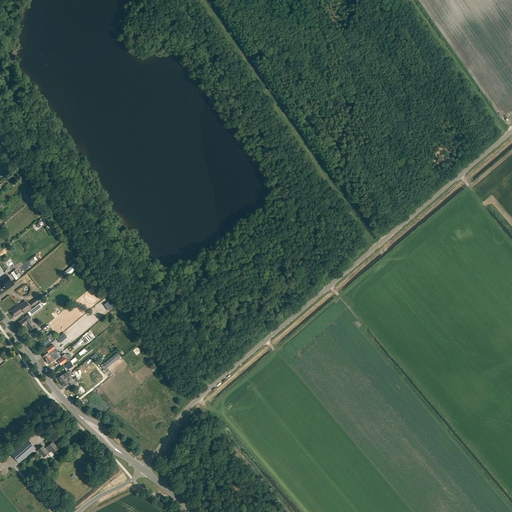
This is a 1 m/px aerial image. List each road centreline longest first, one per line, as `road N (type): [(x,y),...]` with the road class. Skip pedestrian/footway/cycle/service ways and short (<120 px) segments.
road 1 (unclassified): [(142,470),(197,398),(511,131)]
road 2 (tertiary): [(74,411),(0,311)]
